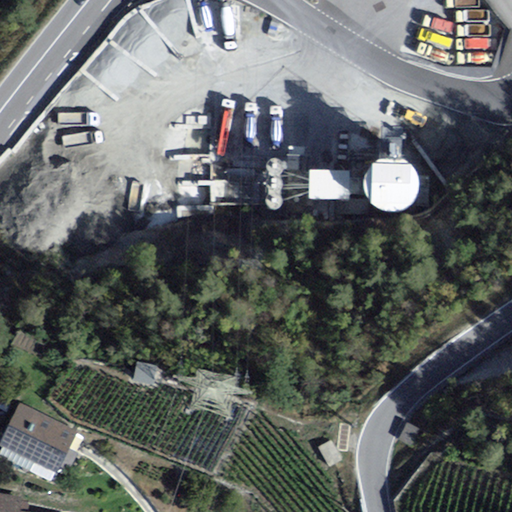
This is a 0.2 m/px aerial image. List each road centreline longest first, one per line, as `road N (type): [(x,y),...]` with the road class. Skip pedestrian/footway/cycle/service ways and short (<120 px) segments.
road 1 (tertiary): [(511,320),(416,389),(387,422),(376,443),(383,511)]
road 2 (tertiary): [(296,0),(377,53),(463,95),(511,87)]
road 3 (secondary): [(87,0),(0,112)]
